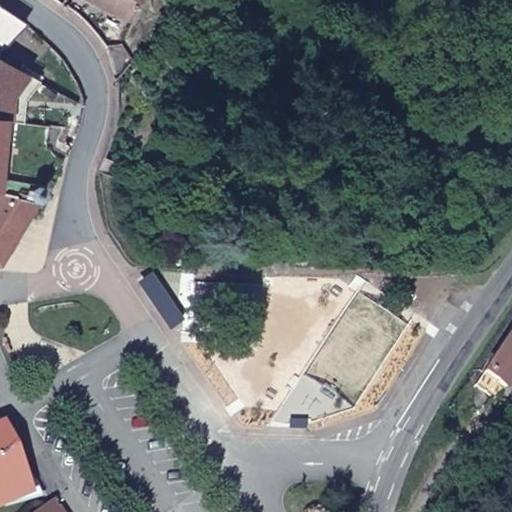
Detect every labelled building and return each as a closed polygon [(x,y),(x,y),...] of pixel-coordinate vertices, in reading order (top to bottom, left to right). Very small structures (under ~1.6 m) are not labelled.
[(144,0),(91,0),(130,21),(144,0)] [(159,1),(158,0),(144,0),(130,21),(144,29),(159,1)] [(23,66),(0,54),(0,85),(3,83),(23,66)] [(3,83),(0,85),(0,183),(6,185),(17,153),(6,150),(9,120),(3,83)] [(43,190),(6,185),(0,194),(0,256),(5,257),(23,227),(43,190)] [(138,278),(136,279),(162,316),(173,308),(147,271),(138,278)] [(511,327),(486,367),(484,371),(504,385),(511,373),(511,327)] [(504,385),(484,371),(477,384),(495,395),(504,385)] [(5,438),(0,440),(0,511),(22,511),(51,496),(42,479),(32,484),(5,438)]
